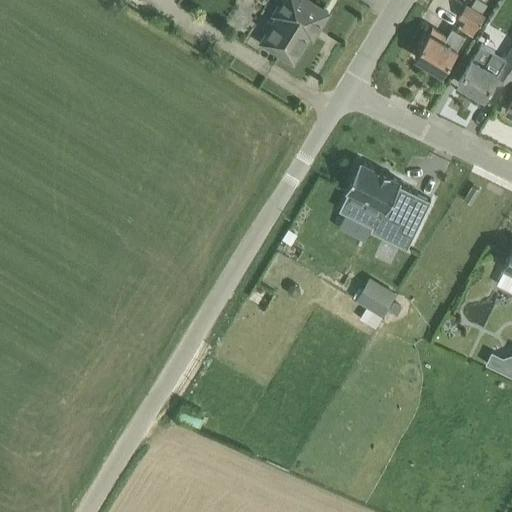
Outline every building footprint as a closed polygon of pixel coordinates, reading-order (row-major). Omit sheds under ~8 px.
[(278,16),(273,24),(262,41),(294,60),(315,27),(318,29),(329,11),(310,0),(278,0),(271,12),(278,16)] [(473,0),(470,5),(482,13),(488,2),(484,0),(473,0)] [(461,27),(472,33),(473,34),(485,15),(482,13),(470,5),(466,3),(459,15),(466,20),(461,27)] [(443,71),(458,48),(457,47),(465,33),(452,26),(447,34),(432,25),(414,55),(443,71)] [(473,57),(472,57),(459,80),(484,95),(493,81),(507,89),(511,81),(511,48),(507,57),(494,49),(481,42),(473,57)] [(350,190),(341,208),(346,210),(373,223),(371,229),(408,247),(432,199),(400,183),(402,180),(360,160),(346,188),(350,190)] [(511,248),(503,266),(511,270),(511,248)] [(291,284),(288,288),(290,293),(294,295),(299,293),(301,289),(301,285),(296,282),(291,284)] [(389,302),(364,288),(357,299),(382,314),(389,302)] [(375,327),(382,315),(366,306),(360,318),(375,327)] [(511,356),(502,360),(498,368),(511,374),(511,356)]
